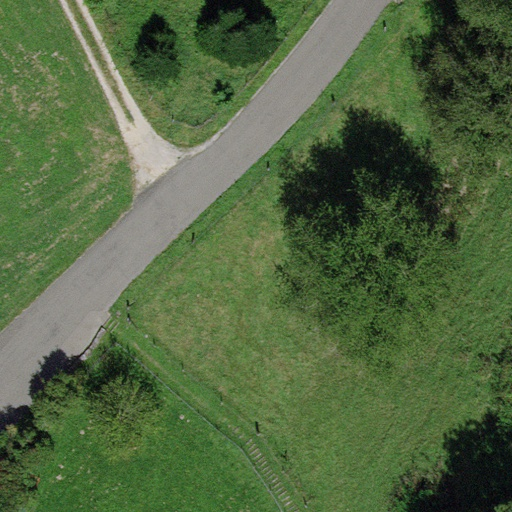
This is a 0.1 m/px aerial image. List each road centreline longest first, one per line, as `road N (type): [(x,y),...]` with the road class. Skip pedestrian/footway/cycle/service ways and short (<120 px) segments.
road 1 (residential): [(362,0),(31,344),(0,392)]
road 2 (track): [(72,0),(173,201)]
